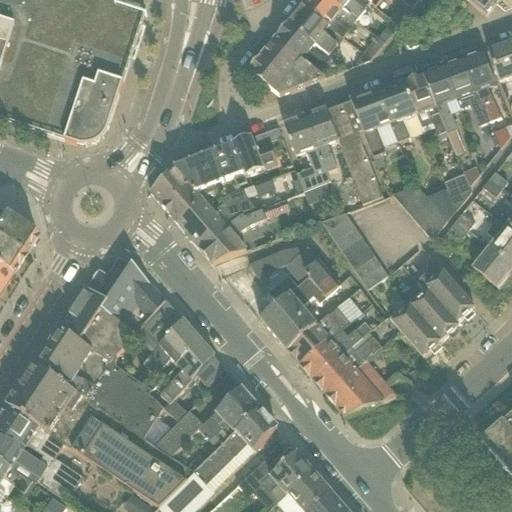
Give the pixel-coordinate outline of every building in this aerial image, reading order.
[(0,0),(0,123),(78,148),(81,149),(85,149),(88,149),(92,149),(95,147),(98,146),(101,144),(102,143),(105,140),(107,137),(108,135),(109,133),(127,76),(146,18),(147,19),(148,18),(146,17),(148,12),(148,6),(146,0),(0,0)] [(344,41),(352,31),(357,25),(326,0),(309,0),(303,8),(344,41)] [(326,0),(357,25),(362,18),(366,14),(353,3),(355,0),(326,0)] [(363,0),(371,7),(372,6),(377,10),(385,0),(384,0),(363,0)] [(406,0),(403,4),(403,5),(413,12),(422,0),(406,0)] [(464,0),(487,19),(498,5),(492,0),(464,0)] [(403,5),(389,23),(399,30),(413,12),(403,5)] [(330,59),(338,49),(344,41),(303,8),(289,25),(316,48),(330,59)] [(289,25),(274,43),(300,64),(302,62),(321,78),(328,69),(319,62),(311,55),(316,48),(289,25)] [(394,35),(388,30),(380,40),(386,46),(394,35)] [(250,74),(249,75),(280,100),(296,93),(326,82),(326,81),(321,78),(302,62),(300,64),(274,43),(262,59),(250,74)] [(511,81),(511,51),(510,47),(489,55),(500,86),(511,81)] [(371,64),(372,63),(364,57),(358,65),(359,68),(371,64)] [(495,89),(483,57),(463,64),(481,105),(490,126),(495,124),(503,121),(489,91),(495,89)] [(457,103),(461,113),(471,109),(479,130),(490,126),(481,105),(463,64),(443,71),(457,103)] [(447,135),(448,135),(450,140),(457,158),(466,155),(457,134),(459,133),(452,117),(448,107),(457,103),(443,71),(424,79),(437,112),(447,135)] [(440,138),(447,135),(437,112),(424,79),(404,86),(417,118),(418,118),(423,131),(435,127),(438,139),(440,138)] [(404,123),(417,118),(404,86),(379,95),(392,128),(400,145),(411,141),(404,123)] [(375,162),(384,158),(388,157),(378,133),(392,128),(379,95),(352,105),(363,134),(375,162)] [(337,143),(339,143),(352,178),(363,209),(384,201),(359,135),(363,134),(352,105),(327,114),(337,143)] [(341,181),(328,147),(337,143),(327,114),(307,121),(331,185),(341,181)] [(313,171),(297,178),(304,196),(305,196),(331,186),(331,185),(307,121),(285,130),(296,160),(308,156),(313,171)] [(253,141),(234,149),(246,181),(278,169),(280,174),(292,169),(279,132),(253,141)] [(214,186),(234,179),(238,190),(248,186),(246,181),(234,149),(205,160),(214,186)] [(205,189),(208,195),(208,197),(217,194),(214,186),(205,160),(176,171),(189,185),(195,192),(205,189)] [(470,188),(471,189),(471,190),(481,179),(477,170),(465,175),(470,188)] [(213,213),(202,201),(195,192),(189,185),(176,171),(152,196),(178,227),(191,213),(200,225),(213,213)] [(497,176),(490,184),(503,193),(509,186),(497,176)] [(497,201),(503,193),(490,184),(484,191),(497,201)] [(394,198),(406,212),(425,197),(417,188),(394,198)] [(257,199),(258,198),(255,190),(254,189),(245,192),(249,202),(257,199)] [(227,205),(226,205),(214,215),(213,213),(200,225),(191,213),(178,227),(200,252),(226,229),(243,217),(245,220),(258,216),(249,202),(245,192),(223,201),(227,205)] [(449,225),(457,214),(450,198),(447,192),(428,200),(433,207),(441,216),(449,225)] [(466,204),(461,193),(450,198),(457,214),(466,204)] [(305,196),(304,196),(262,212),(263,214),(267,222),(310,208),(305,196)] [(428,200),(425,197),(406,212),(415,222),(433,207),(428,200)] [(423,231),(441,216),(433,207),(415,222),(423,231)] [(267,222),(263,214),(258,216),(245,220),(243,217),(226,229),(200,252),(213,268),(247,254),(233,236),(236,234),(239,237),(251,229),(267,224),(267,222)] [(14,225),(0,215),(0,243),(1,245),(14,225)] [(441,216),(423,231),(434,243),(449,225),(441,216)] [(463,216),(457,224),(470,234),(476,226),(463,216)] [(336,244),(356,231),(347,217),(324,225),(336,244)] [(490,251),(511,268),(511,234),(507,230),(498,223),(487,236),(497,243),(490,251)] [(464,241),(470,234),(457,224),(452,231),(464,241)] [(25,260),(38,241),(14,225),(1,245),(25,260)] [(356,231),(336,244),(343,254),(363,240),(356,231)] [(349,264),(370,250),(363,240),(343,254),(349,264)] [(0,243),(0,274),(11,282),(25,260),(1,245),(0,243)] [(376,260),(370,250),(349,264),(356,273),(376,260)] [(474,271),(498,291),(511,274),(511,268),(490,251),(474,271)] [(260,286),(285,269),(286,270),(307,252),(298,252),(291,253),(283,254),(250,268),(260,286)] [(301,289),(261,323),(289,355),(318,330),(317,329),(303,313),(316,302),(322,309),(341,292),(308,253),(286,272),(301,289)] [(363,283),(383,270),(376,260),(356,273),(363,283)] [(166,305),(133,267),(132,269),(120,261),(108,279),(100,273),(61,332),(112,366),(135,340),(166,305)] [(458,328),(458,327),(476,312),(445,277),(446,277),(439,268),(418,287),(424,294),(425,293),(426,292),(458,328)] [(383,270),(363,283),(369,293),(389,280),(383,270)] [(11,282),(0,274),(0,296),(1,297),(11,282)] [(407,309),(441,345),(459,329),(458,328),(425,293),(424,294),(407,309)] [(289,355),(301,370),(351,327),(363,317),(350,302),(331,319),(330,318),(317,329),(318,330),(289,355)] [(135,340),(153,357),(146,366),(145,368),(157,379),(171,363),(176,369),(200,343),(166,305),(135,340)] [(389,324),(424,361),(441,345),(407,309),(389,324)] [(364,342),(351,327),(301,370),(315,385),(364,342)] [(111,367),(112,366),(61,332),(36,370),(123,428),(150,398),(153,394),(111,367)] [(368,365),(368,364),(372,361),(372,360),(383,351),(371,336),(364,342),(315,385),(327,400),(368,365)] [(184,374),(164,396),(161,399),(171,408),(198,380),(197,379),(215,360),(200,343),(176,369),(177,370),(178,368),(184,374)] [(197,379),(198,380),(209,389),(225,372),(215,360),(197,379)] [(327,400),(346,421),(395,402),(399,400),(368,365),(327,400)] [(36,370),(36,371),(23,390),(177,494),(195,477),(172,462),(155,450),(141,440),(123,428),(36,370)] [(415,387),(424,383),(419,373),(410,377),(415,387)] [(66,448),(160,511),(177,494),(23,390),(9,410),(66,448)] [(260,413),(242,392),(204,430),(200,434),(210,443),(208,444),(218,454),(260,413)] [(150,398),(123,428),(141,440),(158,422),(159,422),(165,413),(150,398)] [(66,506),(84,480),(57,462),(66,448),(9,410),(0,424),(0,439),(24,455),(27,450),(51,466),(48,471),(40,483),(37,487),(66,506)] [(218,454),(195,477),(177,494),(160,511),(158,511),(197,511),(278,433),(260,413),(218,454)] [(172,462),(200,434),(204,430),(190,416),(174,432),(173,431),(155,450),(172,462)] [(511,418),(504,426),(504,425),(482,444),(483,445),(483,446),(511,479),(511,418)] [(48,471),(24,455),(0,439),(0,465),(12,474),(13,472),(16,467),(40,483),(48,471)] [(279,507),(287,499),(288,498),(289,498),(314,476),(298,456),(275,476),(266,465),(238,489),(249,501),(263,489),(279,507)] [(12,474),(0,465),(0,490),(5,484),(26,498),(33,486),(13,472),(12,474)] [(289,498),(299,511),(314,511),(332,496),(314,476),(289,498)] [(0,511),(16,511),(19,508),(7,501),(8,499),(0,494),(0,511)] [(345,511),(332,496),(314,511),(345,511)] [(133,497),(124,511),(125,511),(142,511),(146,506),(133,497)] [(53,503),(46,511),(65,511),(66,511),(53,503)]
